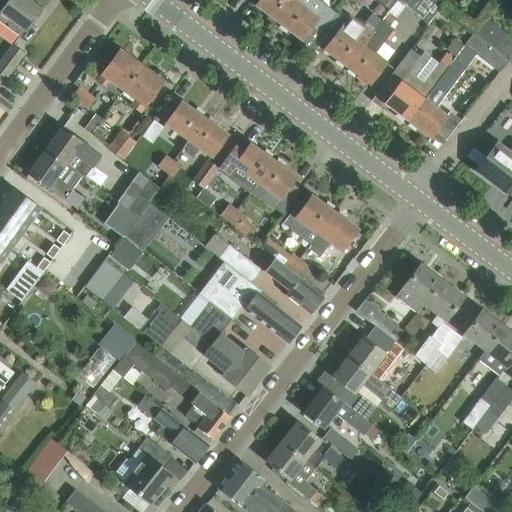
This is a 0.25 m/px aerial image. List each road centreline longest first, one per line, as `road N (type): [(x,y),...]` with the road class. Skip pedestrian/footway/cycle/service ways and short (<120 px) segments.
road 1 (residential): [(177,511),(419,200)]
road 2 (tertiary): [(419,200),(153,0)]
road 3 (residential): [(0,155),(115,0)]
road 4 (residential): [(419,200),(511,78)]
